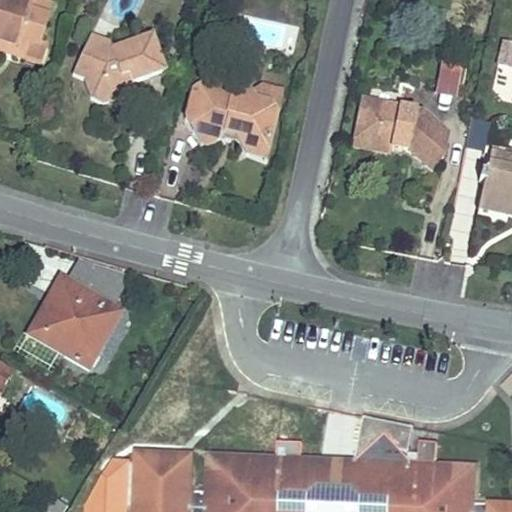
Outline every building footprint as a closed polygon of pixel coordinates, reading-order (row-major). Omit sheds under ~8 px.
[(11,0),(0,0),(0,45),(22,52),(20,59),(40,66),(46,48),(39,46),(48,20),(28,13),(31,6),(11,0)] [(52,7),(29,0),(11,0),(31,6),(28,13),(48,20),(52,7)] [(253,22),(247,37),(276,49),(283,35),(253,22)] [(152,36),(111,51),(113,57),(97,63),(83,56),(74,75),(85,80),(92,99),(104,105),(121,98),(118,89),(132,83),(165,72),(152,36)] [(113,57),(111,51),(109,44),(92,36),(83,56),(97,63),(113,57)] [(510,70),(511,63),(511,45),(504,43),(498,67),(510,70)] [(0,52),(20,59),(22,52),(0,45),(0,52)] [(453,97),(458,71),(443,69),(438,94),(453,97)] [(135,93),(132,83),(118,89),(121,98),(135,93)] [(233,93),(228,84),(219,89),(203,85),(192,92),(185,119),(202,148),(208,149),(221,142),(222,138),(225,136),(234,138),(246,157),(269,143),(276,116),(270,106),(255,102),(251,95),(236,91),(233,93)] [(265,87),(251,95),(255,102),(270,106),(276,116),(283,91),(265,87)] [(421,114),(362,102),(354,140),(391,148),(407,151),(431,172),(441,160),(446,136),(421,114)] [(239,146),(234,138),(225,136),(222,138),(221,142),(239,146)] [(391,148),(354,140),(352,147),(389,155),(391,148)] [(486,169),(511,174),(511,162),(489,157),(486,169)] [(478,207),(511,214),(511,174),(486,169),(485,176),(480,175),(478,185),(483,186),(478,207)] [(78,262),(67,283),(60,279),(50,295),(60,300),(40,334),(67,349),(63,357),(88,371),(121,313),(112,308),(129,279),(78,262)] [(60,300),(50,295),(27,336),(63,357),(67,349),(40,334),(60,300)] [(0,390),(9,375),(0,369),(0,390)] [(364,419),(355,464),(407,466),(414,430),(364,419)] [(178,493),(180,456),(137,455),(134,511),(511,511),(511,507),(472,506),(473,470),(435,468),(436,455),(419,454),(418,467),(407,466),(355,464),(344,473),(343,481),(328,480),(329,470),(322,462),(210,458),(208,494),(188,493),(178,493)] [(178,493),(188,493),(190,457),(180,456),(178,493)] [(344,473),(355,464),(322,462),(329,470),(328,480),(343,481),(344,473)] [(63,511),(66,507),(52,499),(44,511),(63,511)]
